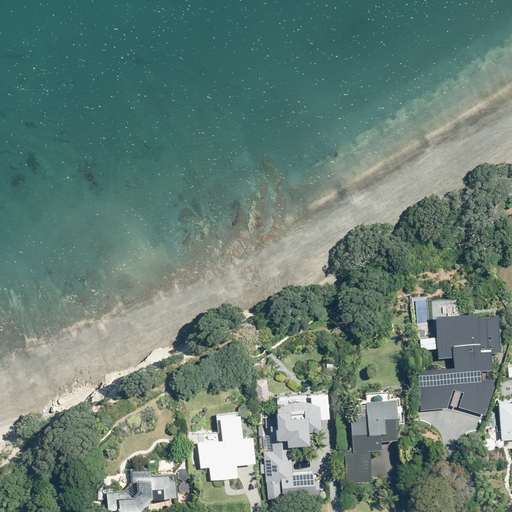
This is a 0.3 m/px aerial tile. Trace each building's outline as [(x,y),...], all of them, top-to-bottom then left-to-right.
[(419,372),(421,410),(448,408),(454,390),(465,392),(459,407),(485,416),(496,386),(494,380),(484,381),(484,373),(493,371),(492,352),(501,353),(500,316),(437,319),(439,359),(454,357),(455,368),(419,372)] [(267,377),(254,377),(254,396),(267,396),(267,377)] [(366,415),(350,416),(351,449),(345,449),(346,483),(372,482),(370,451),(381,450),(381,441),(397,440),(396,400),(366,401),(366,415)] [(271,430),(273,451),(263,453),(268,500),(319,495),(318,480),(312,481),(311,471),(292,473),(289,447),(309,446),(308,432),(321,432),(319,406),(313,404),(308,403),(302,402),(296,402),(290,403),(285,405),(281,407),(276,409),(277,413),(275,413),(275,419),(265,420),(266,430),(271,430)] [(511,404),(499,406),(502,439),(511,438),(511,404)] [(243,438),(240,416),(219,418),(221,440),(197,443),(200,468),(209,467),(210,481),(237,478),(236,465),(255,464),(252,437),(243,438)] [(486,435),(483,436),(482,437),(481,438),(480,440),(480,441),(480,442),(480,444),(480,445),(481,446),(481,447),(482,448),(483,449),(485,450),(486,450),(487,450),(488,450),(490,450),(491,450),(492,449),(493,448),(494,447),(495,446),(495,445),(496,444),(496,442),(496,441),(495,440),(495,439),(494,437),(493,436),(492,436),(491,435),(489,435),(488,435),(487,435),(486,435)] [(483,451),(479,452),(478,453),(477,454),(476,455),(476,457),(476,458),(475,459),(476,461),(476,462),(476,464),(477,465),(478,466),(479,467),(481,467),(482,468),(483,468),(485,468),(486,468),(488,467),(489,466),(490,466),(491,464),(492,463),(492,462),(493,461),(493,459),(492,458),(492,456),(491,455),(491,454),(490,453),(488,452),(487,451),(486,451),(484,451),(483,451)] [(149,468),(130,469),(131,483),(124,491),(124,492),(106,493),(107,510),(117,510),(117,511),(138,511),(150,499),(175,497),(174,473),(149,475),(149,468)]
